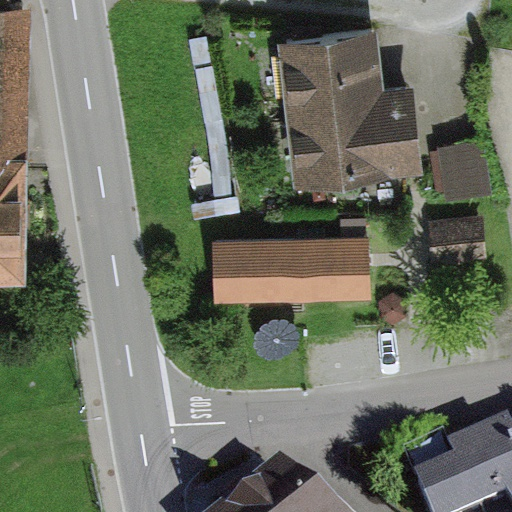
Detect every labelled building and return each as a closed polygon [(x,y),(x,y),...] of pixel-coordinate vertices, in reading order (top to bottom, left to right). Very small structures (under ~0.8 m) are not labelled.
[(0,0),(0,281),(27,281),(30,187),(33,9),(0,8),(0,0)] [(374,28),(288,39),(304,169),(418,159),(409,87),(385,90),(374,28)] [(486,148),(450,153),(455,193),(491,188),(486,148)] [(477,220),(438,224),(441,254),(480,250),(477,220)] [(369,236),(217,240),(218,288),(370,284),(369,236)] [(475,472),(426,492),(434,511),(484,511),(511,500),(511,434),(467,454),(475,472)] [(330,511),(285,473),(238,511),(330,511)]
